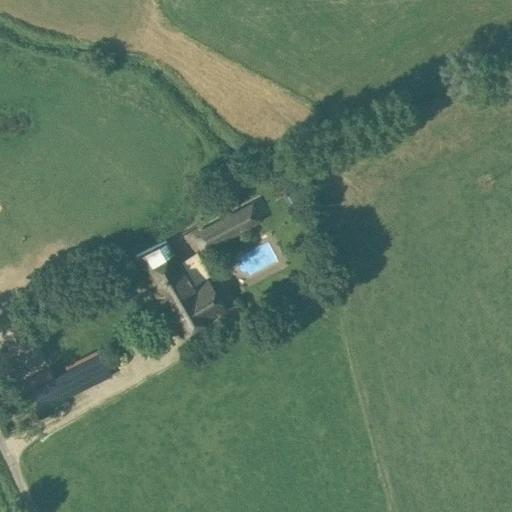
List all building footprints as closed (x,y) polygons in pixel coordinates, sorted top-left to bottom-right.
[(195,228),(206,248),(263,217),(252,197),(195,228)] [(143,251),(186,330),(215,315),(214,311),(224,305),(210,279),(201,284),(174,234),(143,251)] [(256,312),(294,288),(282,268),(244,292),(256,312)] [(70,361),(81,386),(116,370),(105,345),(70,361)] [(36,368),(51,399),(67,391),(52,361),(36,368)]
